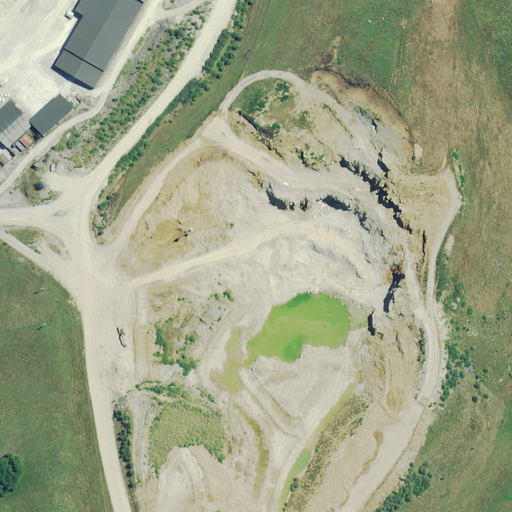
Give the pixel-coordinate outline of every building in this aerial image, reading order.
[(89,0),(62,46),(103,71),(145,0),(89,0)] [(75,106),(60,90),(30,118),(44,133),(75,106)] [(31,124),(20,112),(0,129),(0,139),(6,146),(31,124)] [(63,132),(55,138),(58,142),(66,136),(63,132)] [(27,134),(16,144),(23,151),(34,141),(27,134)]
